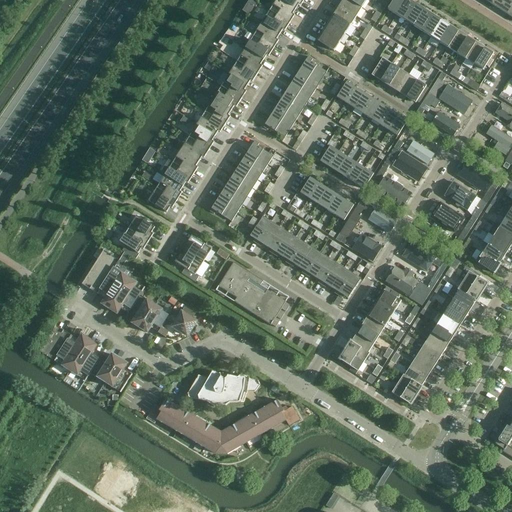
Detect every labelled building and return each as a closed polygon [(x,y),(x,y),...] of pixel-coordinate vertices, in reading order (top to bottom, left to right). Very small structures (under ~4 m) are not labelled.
[(275,0),(269,10),(290,23),(295,16),(293,14),(296,9),(280,0),(275,0)] [(280,0),(296,9),(299,5),(301,6),(304,0),(280,0)] [(348,0),(342,0),(339,6),(356,17),(362,8),(348,0)] [(348,0),(362,8),(366,0),(348,0)] [(406,0),(393,0),(387,10),(396,15),(406,0)] [(416,4),(409,0),(406,0),(396,15),(405,21),(416,4)] [(511,5),(511,0),(494,0),(491,5),(507,14),(511,5)] [(424,9),(416,4),(405,21),(414,26),(424,9)] [(351,25),(356,17),(339,6),(334,14),(351,25)] [(433,15),(424,9),(414,26),(422,32),(433,15)] [(258,21),(280,35),(283,30),(285,31),(290,23),(269,10),(262,21),(259,19),(258,21)] [(345,34),(351,25),(334,14),(328,23),(345,34)] [(442,20),(433,15),(422,32),(431,37),(442,20)] [(450,26),(442,20),(431,37),(439,43),(450,26)] [(253,36),(274,49),(279,41),(276,40),(280,35),(258,21),(257,23),(260,25),(253,36)] [(340,43),(345,34),(328,23),(323,32),(340,43)] [(368,24),(365,29),(362,33),(367,36),(373,27),(368,24)] [(439,43),(448,48),(459,31),(450,26),(439,43)] [(230,30),(226,36),(230,39),(234,34),(230,30)] [(448,48),(457,54),(468,37),(459,31),(448,48)] [(340,43),(323,32),(317,41),(334,51),(340,43)] [(274,49),(253,36),(246,47),(243,45),(242,47),(263,60),(267,55),(269,57),(274,49)] [(457,54),(465,59),(476,42),(468,37),(457,54)] [(318,42),(315,46),(322,51),(325,47),(318,42)] [(485,48),(476,42),(465,59),(474,65),(485,48)] [(398,54),(402,48),(398,45),(394,52),(398,54)] [(237,61),(257,74),(262,66),(260,65),(263,60),(242,47),(241,48),(244,50),(237,61)] [(485,48),(474,65),(483,70),(486,65),(488,67),(488,68),(493,60),(492,61),(490,59),(494,53),(485,48)] [(301,68),(321,81),(327,72),(311,62),(312,59),(308,57),(301,68)] [(391,64),(382,58),(372,75),(381,81),(391,64)] [(226,72),(247,85),(250,81),(252,82),(257,74),(237,61),(230,72),(227,70),(226,72)] [(400,70),(391,64),(381,81),(389,87),(400,70)] [(316,89),(321,81),(301,68),(298,72),(296,70),(293,74),(316,89)] [(389,87),(398,92),(409,75),(400,70),(389,87)] [(221,86),(241,99),(246,92),(244,90),(247,85),(226,72),(225,74),(228,76),(221,86)] [(442,82),(446,76),(442,73),(438,79),(442,82)] [(311,97),(316,89),(293,74),(291,78),(293,80),(291,84),(311,97)] [(398,92),(406,98),(417,81),(409,75),(398,92)] [(436,98),(445,83),(442,82),(438,79),(429,93),(436,98)] [(481,86),(470,79),(469,80),(470,80),(467,85),(477,91),(481,86)] [(417,81),(406,98),(415,103),(426,86),(417,81)] [(355,88),(346,82),(337,97),(346,103),(355,88)] [(283,91),(306,105),(311,97),(291,84),(288,88),(286,87),(283,91)] [(210,97),(231,111),(234,106),(236,107),(241,99),(221,86),(214,97),(211,96),(210,97)] [(464,115),(472,102),(447,86),(438,99),(464,115)] [(346,103),(354,109),(364,93),(355,88),(346,103)] [(280,100),(301,113),(306,105),(283,91),(281,94),(283,96),(280,100)] [(511,105),(511,98),(502,92),(499,97),(511,105)] [(354,109),(363,114),(373,99),(364,93),(354,109)] [(427,112),(436,98),(429,93),(420,107),(424,110),(427,112)] [(205,112),(225,125),(230,117),(228,116),(231,111),(210,97),(209,99),(212,101),(205,112)] [(381,104),(373,99),(363,114),(371,119),(381,104)] [(295,121),(301,113),(280,100),(278,104),(275,103),(273,107),(295,121)] [(390,110),(381,104),(371,119),(380,125),(390,110)] [(511,111),(502,104),(496,113),(508,121),(505,125),(510,129),(511,126),(511,111)] [(290,129),(295,121),(273,107),(270,111),(273,112),(270,117),(290,129)] [(420,107),(416,113),(420,116),(424,110),(420,107)] [(380,125),(389,130),(398,115),(390,110),(380,125)] [(225,125),(205,112),(198,123),(195,121),(194,123),(215,136),(218,131),(220,133),(225,125)] [(453,136),(459,126),(439,113),(432,124),(453,136)] [(407,121),(398,115),(389,130),(398,136),(407,121)] [(290,129),(270,117),(263,128),(267,130),(269,128),(285,138),(290,129)] [(189,137),(209,150),(214,142),(212,141),(215,136),(194,123),(193,125),(196,126),(189,137)] [(510,150),(511,146),(511,139),(492,126),(487,134),(499,142),(495,148),(506,155),(510,150)] [(178,148),(199,162),(202,157),(204,158),(209,150),(189,137),(182,148),(179,146),(178,148)] [(395,146),(400,149),(403,143),(399,140),(395,146)] [(248,152),(268,165),(273,156),(257,146),(259,144),(255,141),(248,152)] [(427,165),(431,158),(434,154),(414,141),(407,152),(427,165)] [(329,167),(339,152),(330,146),(320,162),(329,167)] [(400,149),(395,146),(391,152),(396,155),(400,149)] [(173,163),(193,175),(198,168),(196,166),(199,162),(178,148),(177,150),(179,152),(173,163)] [(263,173),(268,165),(248,152),(245,156),(242,155),(240,158),(263,173)] [(329,167),(338,173),(347,157),(339,152),(329,167)] [(396,155),(391,152),(383,167),(388,170),(396,155)] [(401,153),(393,166),(418,183),(427,169),(401,153)] [(338,173),(346,178),(356,163),(347,157),(338,173)] [(237,168),(257,181),(263,173),(240,158),(237,162),(240,164),(237,168)] [(160,173),(183,187),(186,182),(188,183),(193,175),(173,163),(172,163),(168,160),(160,173)] [(365,168),(356,163),(346,178),(355,184),(365,168)] [(458,176),(483,192),(491,179),(466,163),(458,176)] [(379,184),(388,170),(383,167),(374,180),(379,184)] [(230,175),(252,189),(257,181),(237,168),(235,172),(232,171),(230,175)] [(355,184),(364,189),(373,174),(365,168),(355,184)] [(142,177),(149,181),(152,177),(145,173),(142,177)] [(156,188),(177,201),(182,193),(180,192),(183,187),(160,173),(164,176),(156,188)] [(247,197),(252,189),(230,175),(227,178),(230,180),(227,184),(247,197)] [(310,178),(300,193),(309,199),(319,183),(310,178)] [(411,194),(385,178),(377,192),(402,208),(411,194)] [(374,190),(374,189),(378,184),(373,181),(369,187),(374,190)] [(495,181),(491,187),(495,190),(499,184),(495,181)] [(327,189),(319,183),(309,199),(318,204),(327,189)] [(453,183),(445,196),(467,210),(475,197),(453,183)] [(242,205),(247,197),(227,184),(224,189),(222,187),(219,191),(242,205)] [(482,201),(487,204),(495,190),(491,187),(491,186),(482,201)] [(177,201),(156,188),(148,201),(166,213),(170,207),(172,209),(177,201)] [(318,204),(326,210),(336,194),(327,189),(318,204)] [(237,213),(242,205),(219,191),(217,195),(219,196),(217,201),(237,213)] [(326,210),(335,215),(345,200),(336,194),(326,210)] [(361,199),(348,220),(356,225),(365,210),(362,208),(366,202),(361,199)] [(354,205),(345,200),(335,215),(344,221),(354,205)] [(237,213),(217,201),(210,212),(214,214),(216,212),(231,222),(237,213)] [(482,201),(472,216),(477,218),(486,205),(487,204),(482,201)] [(440,203),(430,217),(454,232),(463,218),(440,203)] [(376,211),(369,221),(389,233),(396,223),(376,211)] [(128,229),(148,242),(153,234),(151,233),(155,228),(136,216),(128,229)] [(257,244),(271,222),(263,216),(250,236),(255,239),(253,242),(257,244)] [(474,224),(477,218),(472,216),(469,221),(474,224)] [(511,236),(511,224),(504,219),(499,228),(511,236)] [(347,239),(356,225),(348,220),(336,240),(340,243),(344,237),(347,239)] [(470,230),(474,224),(469,221),(465,227),(456,242),(461,245),(470,230)] [(279,227),(271,222),(257,244),(261,247),(262,244),(267,247),(279,227)] [(494,225),(488,233),(493,236),(510,247),(511,243),(511,236),(499,228),(494,225)] [(279,227),(267,247),(271,250),(269,252),(273,255),(287,232),(279,227)] [(148,242),(128,229),(120,242),(125,246),(122,251),(136,259),(139,254),(138,253),(141,249),(143,250),(148,242)] [(295,237),(287,232),(273,255),(277,257),(278,254),(283,257),(295,237)] [(185,250),(203,262),(212,249),(191,236),(186,244),(188,245),(185,250)] [(493,236),(488,245),(505,256),(510,247),(493,236)] [(304,242),(295,237),(283,257),(287,260),(285,262),(289,265),(304,242)] [(353,249),(372,261),(377,253),(358,241),(353,249)] [(304,242),(289,265),(293,267),(295,265),(299,267),(312,247),(304,242)] [(436,258),(411,243),(402,257),(427,273),(436,258)] [(470,246),(465,243),(463,247),(458,254),(463,257),(467,250),(470,246)] [(499,264),(505,256),(488,245),(482,253),(499,264)] [(312,247),(299,267),(303,270),(302,273),(305,275),(320,253),(312,247)] [(199,277),(195,275),(203,262),(185,250),(182,255),(180,254),(175,262),(185,268),(181,274),(195,282),(199,277)] [(82,284),(82,285),(84,282),(91,287),(89,289),(90,289),(91,287),(99,292),(97,294),(114,268),(114,269),(119,261),(119,260),(118,261),(111,256),(104,251),(103,251),(82,284)] [(494,274),(500,264),(499,264),(482,253),(481,252),(475,262),(494,274)] [(328,258),(320,253),(305,275),(309,278),(311,275),(315,278),(328,258)] [(336,263),(328,258),(315,278),(319,280),(318,283),(322,285),(336,263)] [(450,267),(448,271),(452,274),(455,270),(460,263),(455,259),(450,267)] [(132,260),(128,267),(133,270),(137,264),(132,260)] [(216,290),(216,291),(219,286),(237,298),(234,302),(271,325),(275,327),(280,321),(275,318),(276,317),(280,320),(285,313),(280,310),(281,309),(285,312),(290,305),(285,302),(286,302),(260,286),(263,281),(233,262),(216,290)] [(336,263),(322,285),(326,288),(327,285),(331,288),(344,268),(336,263)] [(430,283),(434,286),(438,280),(447,266),(442,263),(433,277),(430,283)] [(366,275),(372,267),(367,264),(365,268),(366,269),(363,273),(366,275)] [(403,273),(395,267),(386,282),(410,297),(419,283),(412,278),(415,273),(406,268),(403,273)] [(97,294),(98,294),(101,290),(108,294),(105,299),(106,299),(104,305),(103,305),(109,309),(129,278),(122,273),(121,273),(114,269),(114,268),(97,294)] [(338,296),(352,273),(344,268),(331,288),(336,291),(334,293),(338,296)] [(463,281),(482,293),(488,284),(469,272),(463,281)] [(352,273),(338,296),(342,298),(343,296),(348,299),(361,279),(352,273)] [(129,278),(109,309),(115,313),(115,312),(119,308),(120,309),(124,304),(130,308),(127,313),(128,313),(139,295),(140,295),(145,288),(144,287),(144,288),(137,283),(136,283),(129,278)] [(482,293),(463,281),(457,290),(459,290),(476,301),(476,302),(482,293)] [(434,286),(430,283),(417,303),(421,306),(434,286)] [(384,290),(378,299),(395,310),(401,301),(398,299),(400,296),(386,287),(384,290)] [(459,290),(453,299),(470,310),(476,301),(459,290)] [(139,329),(154,305),(154,304),(154,305),(147,300),(146,300),(140,295),(139,295),(128,313),(128,314),(129,311),(136,316),(135,318),(136,319),(134,324),(133,325),(139,329)] [(390,319),(395,310),(378,299),(373,308),(390,319)] [(453,299),(448,307),(465,318),(470,310),(453,299)] [(154,305),(139,329),(146,332),(145,332),(150,328),(151,328),(152,326),(159,330),(158,333),(169,314),(162,310),(162,309),(154,305),(155,305),(154,305)] [(442,316),(448,319),(459,327),(465,318),(448,307),(442,316)] [(384,327),(390,319),(373,308),(367,316),(384,327)] [(169,314),(158,333),(160,331),(167,335),(165,338),(166,338),(167,336),(168,336),(171,337),(173,337),(175,337),(178,336),(179,334),(180,333),(182,334),(183,333),(188,335),(188,336),(189,336),(196,324),(196,323),(196,324),(192,319),(192,318),(181,312),(177,319),(170,315),(170,314),(169,314)] [(384,327),(367,316),(362,325),(379,336),(384,327)] [(442,316),(437,324),(454,335),(459,327),(448,319),(442,316)] [(437,324),(431,333),(448,344),(454,335),(437,324)] [(374,344),(379,336),(362,325),(356,334),(374,344)] [(54,361),(65,344),(71,335),(69,337),(62,333),(64,331),(63,330),(62,333),(55,328),(56,326),(55,326),(39,351),(39,352),(40,352),(47,356),(47,357),(47,356),(54,361)] [(443,353),(448,345),(448,344),(431,333),(426,342),(443,353)] [(368,353),(374,344),(356,334),(351,342),(354,344),(368,353)] [(65,344),(54,361),(55,362),(55,361),(62,366),(69,371),(70,371),(90,340),(84,336),(83,336),(84,337),(79,341),(78,340),(75,345),(68,340),(71,336),(71,335),(65,344)] [(90,340),(70,371),(77,376),(78,376),(85,380),(85,381),(90,373),(101,355),(98,359),(91,355),(94,350),(93,350),(95,344),(96,344),(90,340)] [(350,341),(345,350),(364,362),(369,353),(368,353),(354,344),(351,342),(350,341)] [(426,342),(420,350),(437,361),(443,353),(426,342)] [(345,350),(339,359),(352,367),(349,371),(356,375),(364,362),(345,350)] [(432,370),(437,361),(420,350),(415,359),(432,370)] [(105,383),(120,359),(114,355),(114,356),(110,360),(109,359),(107,362),(100,357),(101,355),(90,373),(97,378),(105,382),(104,383),(105,383)] [(120,359),(105,383),(112,387),(112,388),(113,388),(120,392),(120,393),(132,374),(131,374),(130,376),(123,372),(124,370),(123,369),(125,363),(126,364),(126,363),(120,359)] [(415,359),(410,368),(427,378),(432,370),(415,359)] [(410,368),(404,376),(421,387),(427,378),(410,368)] [(260,385),(258,381),(249,379),(249,376),(242,374),(237,378),(227,376),(225,380),(221,377),(220,374),(212,372),(208,378),(198,376),(188,394),(189,398),(206,402),(214,407),(220,405),(225,406),(230,403),(244,403),(246,394),(247,393),(255,392),(260,385)] [(397,384),(416,396),(422,387),(421,387),(404,376),(403,375),(397,384)] [(416,396),(397,384),(392,393),(411,405),(416,396)] [(282,409),(278,401),(248,418),(246,416),(235,422),(235,425),(221,433),(207,425),(207,422),(197,416),(195,417),(165,400),(160,409),(154,405),(146,419),(154,424),(157,419),(215,454),(227,454),(286,420),(289,426),(299,420),(292,407),(288,409),(286,407),(282,409)] [(508,427),(507,426),(495,444),(503,449),(502,452),(511,458),(511,448),(507,446),(511,438),(511,430),(507,427),(508,427)]
